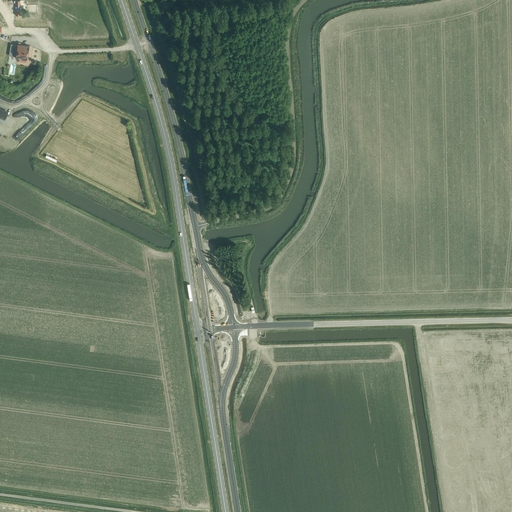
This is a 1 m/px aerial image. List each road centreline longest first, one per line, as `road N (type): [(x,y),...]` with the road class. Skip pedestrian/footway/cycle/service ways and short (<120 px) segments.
road 1 (unclassified): [(234,327),(227,297),(199,250),(180,148),(133,0)]
road 2 (tertiary): [(234,327),(511,320)]
road 3 (primary): [(183,244),(162,125),(121,0)]
road 4 (unclassified): [(237,511),(222,413),(234,327)]
road 5 (primary): [(225,511),(197,331)]
road 6 (track): [(131,511),(0,494)]
